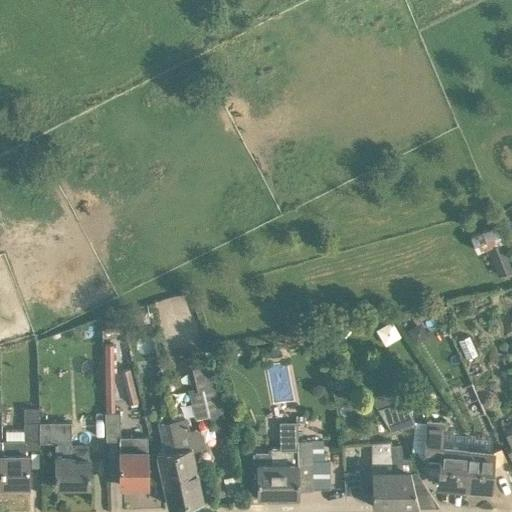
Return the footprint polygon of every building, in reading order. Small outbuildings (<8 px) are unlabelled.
[(511,260),(503,240),(502,241),(485,248),(497,276),(511,269),(511,260)] [(387,342),(402,335),(395,319),(380,327),(387,342)] [(121,323),(115,324),(107,324),(103,325),(104,334),(122,332),(121,323)] [(336,337),(341,325),(325,329),(332,339),(336,337)] [(105,410),(114,410),(112,342),(104,343),(105,410)] [(222,356),(217,366),(226,370),(231,360),(222,356)] [(218,414),(206,363),(189,367),(194,388),(190,389),(196,419),(208,417),(218,414)] [(138,401),(129,368),(121,370),(129,404),(138,401)] [(346,371),(332,373),(335,389),(348,387),(346,371)] [(415,424),(404,387),(370,398),(392,432),(415,424)] [(1,442),(2,487),(28,486),(28,447),(37,447),(37,443),(40,443),(39,422),(38,403),(25,404),(25,409),(23,409),(23,430),(6,431),(5,442),(1,442)] [(250,409),(239,412),(244,425),(254,422),(250,409)] [(167,505),(202,497),(192,450),(204,448),(200,431),(195,428),(187,429),(183,410),(169,413),(169,412),(160,414),(162,421),(158,422),(165,455),(158,457),(167,505)] [(105,441),(118,440),(118,443),(119,486),(148,485),(146,436),(119,437),(119,413),(104,413),(105,441)] [(211,421),(212,425),(210,425),(211,428),(223,436),(218,414),(208,417),(209,421),(211,421)] [(463,487),(465,449),(441,447),(443,421),(427,419),(423,463),(439,465),(437,485),(463,487)] [(252,453),(252,496),(297,496),(298,488),(330,489),(328,462),(323,462),(323,440),(298,440),(297,420),(281,421),(281,447),(271,448),(271,454),(252,453)] [(89,486),(88,459),(88,446),(71,446),(71,422),(39,422),(40,443),(55,443),(55,486),(89,486)] [(511,426),(503,431),(511,447),(508,449),(511,457),(511,426)] [(395,507),(394,474),(391,474),(388,443),(372,444),(372,507),(395,507)] [(394,474),(395,507),(438,507),(438,506),(412,470),(411,471),(409,458),(403,459),(401,444),(391,446),(390,443),(388,443),(391,474),(394,474)] [(507,462),(501,447),(493,451),(492,466),(507,462)] [(490,489),(492,451),(465,449),(463,487),(490,489)] [(362,494),(362,472),(344,472),(345,494),(362,494)]
